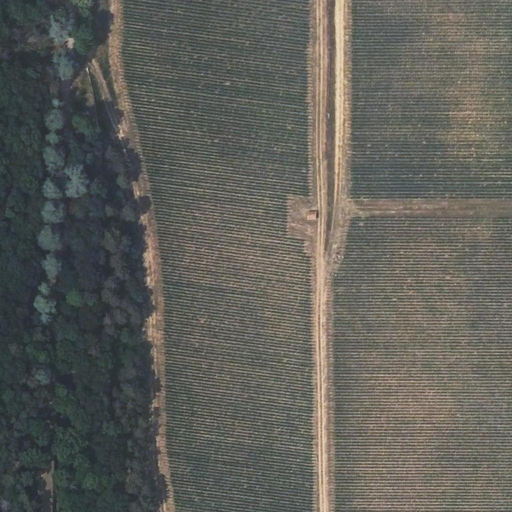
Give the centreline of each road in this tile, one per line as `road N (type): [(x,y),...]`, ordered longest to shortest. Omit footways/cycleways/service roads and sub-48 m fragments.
road 1 (track): [(340,0),(340,144),(319,296),(323,511)]
road 2 (track): [(70,0),(44,396),(0,473)]
